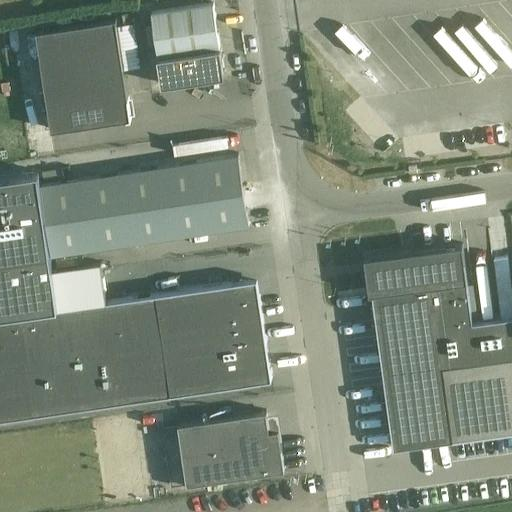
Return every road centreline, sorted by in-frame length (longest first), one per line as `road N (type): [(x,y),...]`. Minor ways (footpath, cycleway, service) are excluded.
road 1 (unclassified): [(293,216),(337,493)]
road 2 (unclassified): [(511,188),(293,216)]
road 3 (unclassified): [(261,0),(293,216)]
